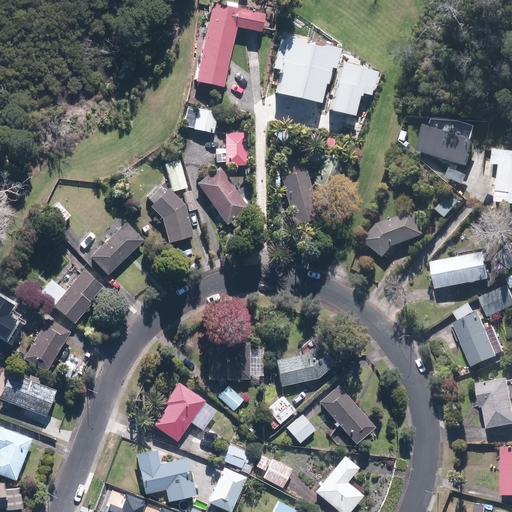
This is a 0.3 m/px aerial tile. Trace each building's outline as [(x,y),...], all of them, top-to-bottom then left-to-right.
[(259,16),(209,6),(194,82),(220,87),(232,27),(256,32),(259,16)] [(302,51),(307,65),(299,100),(324,105),(332,70),(323,44),(302,51)] [(216,114),(187,108),(183,126),(212,133),(216,114)] [(425,126),(417,152),(464,167),(473,142),(425,126)] [(245,133),(224,134),(225,166),(245,166),(245,133)] [(511,152),(493,150),(491,165),(501,166),(496,203),(511,205),(511,152)] [(341,163),(323,156),(312,183),(330,190),(341,163)] [(178,159),(162,164),(171,193),(187,188),(178,159)] [(466,176),(450,168),(446,175),(462,183),(466,176)] [(215,169),(194,184),(225,225),(246,210),(215,169)] [(303,172),(279,178),(291,224),(316,218),(303,172)] [(242,176),(229,176),(229,185),(242,185),(242,176)] [(190,236),(182,205),(165,190),(148,208),(160,219),(167,242),(190,236)] [(191,191),(182,194),(187,212),(196,209),(191,191)] [(459,202),(450,194),(436,210),(446,218),(459,202)] [(70,216),(57,202),(44,213),(57,227),(70,216)] [(415,212),(378,225),(364,242),(384,257),(392,247),(424,236),(415,212)] [(88,258),(105,276),(141,241),(124,224),(88,258)] [(62,239),(53,228),(45,235),(54,245),(62,239)] [(511,244),(508,242),(495,256),(511,271),(511,269),(511,244)] [(431,264),(436,290),(489,281),(484,254),(431,264)] [(81,272),(52,307),(71,323),(88,304),(87,303),(100,288),(81,272)] [(479,298),(488,316),(511,306),(511,293),(510,294),(507,286),(479,298)] [(0,355),(4,357),(27,319),(11,310),(13,306),(0,297),(0,355)] [(478,313),(453,323),(472,366),(496,356),(478,313)] [(44,371),(67,332),(45,319),(22,358),(44,371)] [(205,343),(205,379),(247,379),(246,343),(205,343)] [(278,386),(315,378),(331,363),(314,344),(303,354),(273,361),(278,386)] [(7,372),(0,390),(0,399),(43,416),(53,390),(7,372)] [(511,424),(511,403),(507,379),(476,385),(481,407),(484,406),(488,429),(511,424)] [(151,425),(174,441),(201,401),(176,383),(162,403),(165,405),(151,425)] [(242,400),(227,386),(217,397),(232,411),(242,400)] [(334,386),(316,402),(354,444),(372,428),(334,386)] [(263,419),(272,429),(293,410),(281,397),(265,411),(268,414),(263,419)] [(285,428),(298,442),(312,430),(299,415),(285,428)] [(0,475),(13,480),(29,439),(0,428),(0,475)] [(222,444),(216,459),(240,468),(246,454),(222,444)] [(511,447),(501,448),(500,495),(511,495),(511,447)] [(153,449),(133,454),(142,493),(162,488),(166,501),(192,495),(183,458),(156,464),(153,449)] [(269,459),(261,455),(255,467),(263,471),(269,459)] [(342,456),(312,491),(336,511),(344,511),(359,495),(344,482),(356,467),(342,456)] [(271,460),(262,478),(279,487),(288,470),(271,460)] [(206,503),(226,511),(228,511),(244,477),(222,467),(206,503)] [(0,485),(0,507),(4,507),(4,508),(20,507),(18,488),(3,490),(3,492),(1,492),(0,485)] [(145,501),(125,493),(120,506),(109,503),(105,511),(143,511),(146,505),(144,505),(145,501)]
